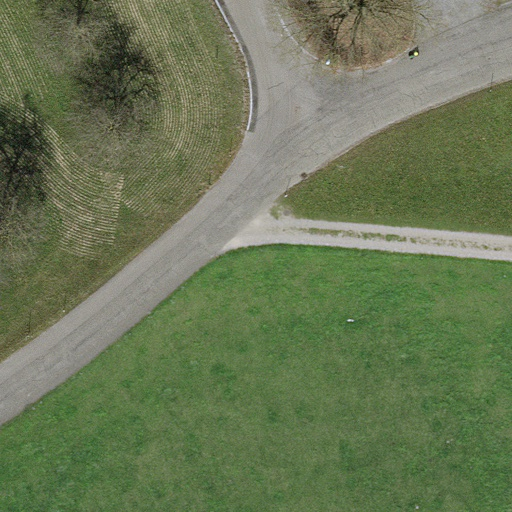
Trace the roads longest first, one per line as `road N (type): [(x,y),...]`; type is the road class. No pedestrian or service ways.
road 1 (residential): [(0,401),(318,130)]
road 2 (track): [(200,235),(511,252)]
road 3 (residential): [(318,130),(511,61)]
road 4 (residential): [(318,130),(253,0)]
